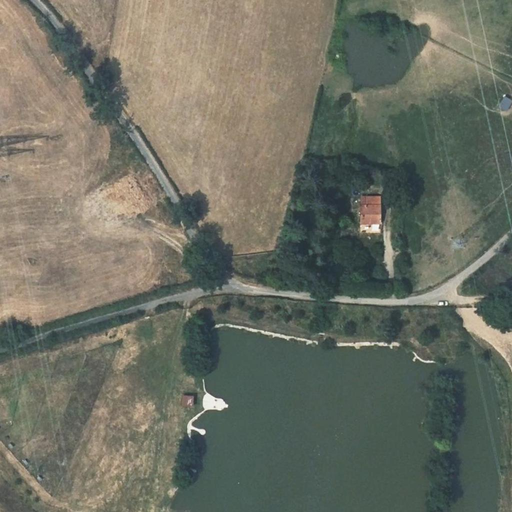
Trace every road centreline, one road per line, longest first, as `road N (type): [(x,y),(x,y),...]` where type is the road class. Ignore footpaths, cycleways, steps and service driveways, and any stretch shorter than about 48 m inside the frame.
road 1 (unclassified): [(33,0),(237,286),(316,299),(433,295),(511,231)]
road 2 (track): [(0,354),(237,286)]
